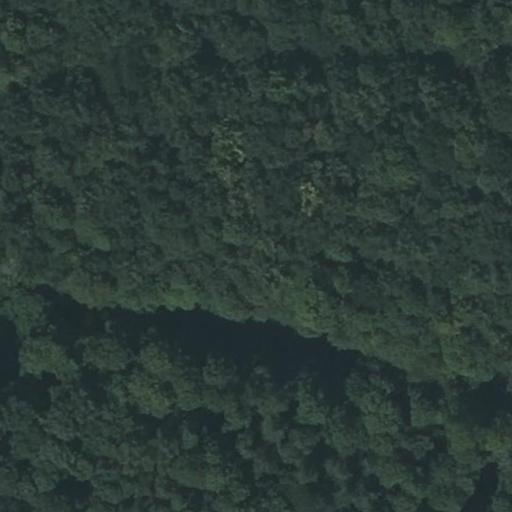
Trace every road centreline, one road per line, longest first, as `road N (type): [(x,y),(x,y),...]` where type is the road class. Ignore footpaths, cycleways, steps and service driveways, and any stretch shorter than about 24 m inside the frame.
road 1 (secondary): [(0,258),(100,302),(284,342),(457,364),(511,394)]
road 2 (track): [(0,54),(219,33),(455,33),(511,25)]
